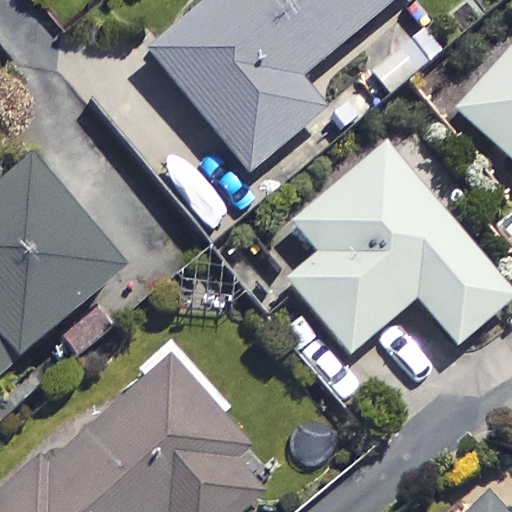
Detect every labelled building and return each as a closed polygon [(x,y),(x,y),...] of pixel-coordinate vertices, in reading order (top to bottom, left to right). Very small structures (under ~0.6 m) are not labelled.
[(387,0),(204,0),(138,57),(240,177),(316,112),(291,83),(387,0)] [(511,40),(446,113),(511,172),(511,40)] [(504,302),(373,148),(282,226),(310,259),(278,286),(340,358),(406,302),(447,350),(504,302)] [(0,369),(107,277),(12,167),(0,177),(0,369)] [(211,421),(162,359),(0,487),(0,511),(236,511),(260,493),(206,425),(211,421)] [(500,511),(490,500),(476,511),(500,511)]
